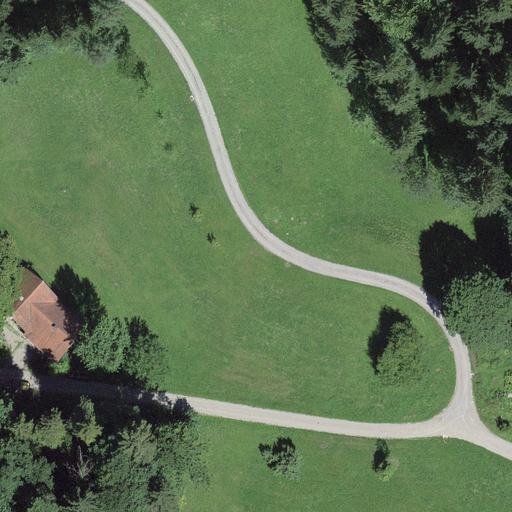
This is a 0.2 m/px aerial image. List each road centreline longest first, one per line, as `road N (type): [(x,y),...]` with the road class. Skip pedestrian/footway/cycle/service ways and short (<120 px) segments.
road 1 (track): [(460,429),(464,366),(442,313),(413,293),(306,264),(268,242),(236,196),(200,90),(128,0)]
road 2 (track): [(0,376),(360,430),(460,429)]
